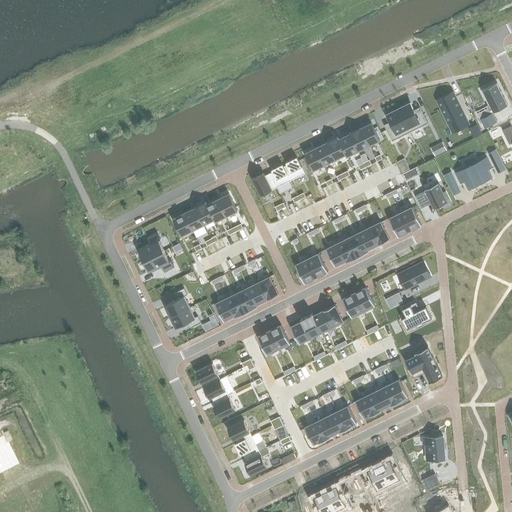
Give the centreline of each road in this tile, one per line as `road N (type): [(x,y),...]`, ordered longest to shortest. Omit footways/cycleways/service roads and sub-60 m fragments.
road 1 (residential): [(491,37),(104,231),(164,364)]
road 2 (residential): [(164,364),(511,187)]
road 3 (residential): [(229,500),(418,407)]
road 4 (residential): [(164,364),(229,500)]
